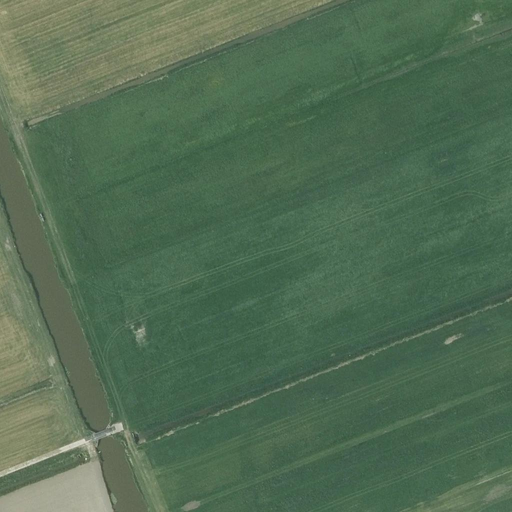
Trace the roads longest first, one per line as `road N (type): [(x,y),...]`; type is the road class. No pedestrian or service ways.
road 1 (track): [(134,452),(0,85)]
road 2 (track): [(124,425),(0,475)]
